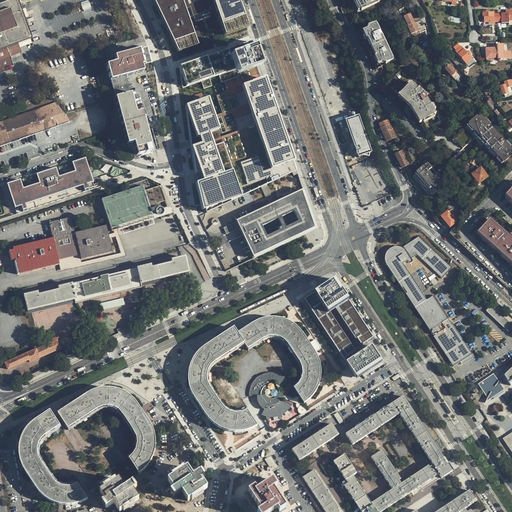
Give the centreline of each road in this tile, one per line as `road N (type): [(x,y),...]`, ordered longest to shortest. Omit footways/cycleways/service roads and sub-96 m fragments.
road 1 (secondary): [(511,484),(376,283),(357,235)]
road 2 (secondary): [(250,0),(335,247)]
road 3 (secondary): [(357,235),(274,0)]
road 4 (residential): [(407,206),(372,116),(364,57),(329,0)]
road 5 (residential): [(223,470),(399,359)]
road 6 (residential): [(0,177),(83,147),(137,165),(179,163)]
road 7 (secondary): [(399,359),(500,511)]
road 8 (residential): [(179,163),(165,68),(137,0)]
road 9 (residential): [(141,338),(223,470)]
road 10 (residential): [(179,163),(189,216),(226,299)]
road 11 (residential): [(511,281),(463,233),(511,178)]
road 12 (secondary): [(335,247),(344,275),(399,359)]
road 13 (primary): [(335,247),(226,299)]
